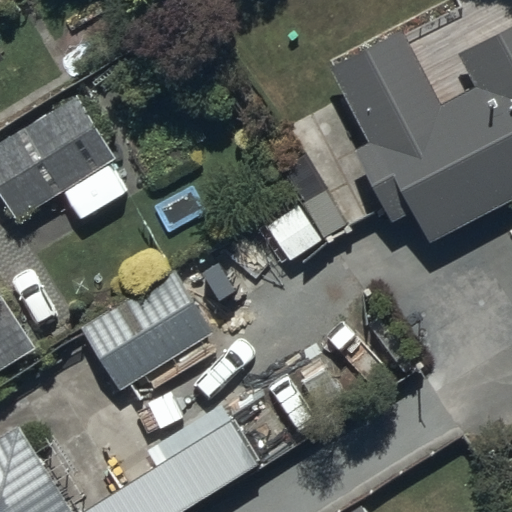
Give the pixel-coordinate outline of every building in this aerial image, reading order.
[(511,19),(463,50),(481,79),(448,99),(401,21),(333,62),(374,130),(356,141),(399,211),(415,201),(436,235),(511,188),(511,19)] [(119,151),(77,85),(0,133),(0,181),(19,212),(62,184),(85,220),(132,190),(110,156),(119,151)] [(215,330),(177,265),(84,321),(123,385),(215,330)] [(0,366),(40,342),(0,277),(0,366)] [(112,463),(122,479),(81,507),(20,416),(19,416),(0,428),(0,511),(174,511),(266,452),(226,392),(166,432),(164,429),(112,463)] [(372,511),(364,499),(343,511),(372,511)]
